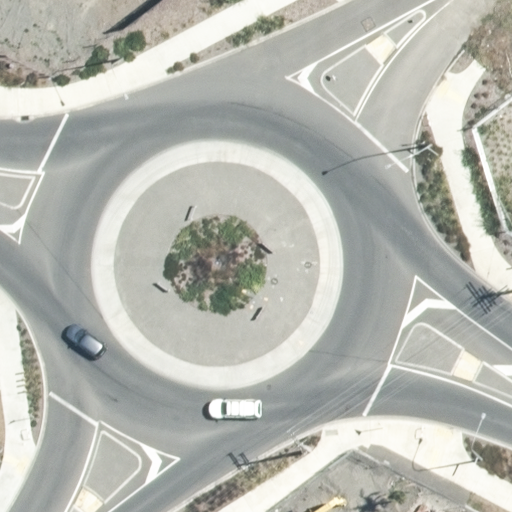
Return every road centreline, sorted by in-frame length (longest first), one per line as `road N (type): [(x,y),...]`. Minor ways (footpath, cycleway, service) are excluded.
road 1 (tertiary): [(203,104),(394,0)]
road 2 (secondary): [(511,426),(452,404),(322,385)]
road 3 (secondary): [(203,104),(250,107),(294,124),(332,153),(360,191)]
road 4 (tertiary): [(444,30),(376,142),(360,191)]
road 5 (secondary): [(247,421),(202,424),(157,413),(118,391),(86,358)]
road 6 (secondary): [(373,228),(377,271),(369,313),(322,385)]
road 7 (secondary): [(373,228),(511,326)]
road 8 (secondary): [(57,288),(66,204),(117,137)]
road 9 (tertiary): [(37,511),(58,477),(86,358)]
road 10 (tertiary): [(247,421),(135,511)]
